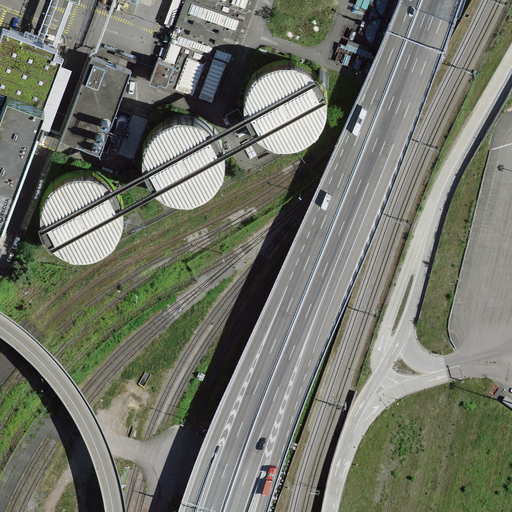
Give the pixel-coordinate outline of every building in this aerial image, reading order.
[(159,0),(110,0),(109,5),(153,20),(159,0)] [(163,57),(159,55),(158,58),(157,57),(150,78),(214,102),(231,54),(243,22),(251,0),(184,0),(169,41),(163,57)] [(426,0),(422,13),(427,14),(437,18),(444,0),(426,0)] [(0,220),(1,218),(36,124),(59,63),(62,55),(54,52),(56,45),(42,40),(23,33),(3,25),(0,33),(0,220)] [(370,73),(376,56),(371,54),(372,52),(368,51),(369,47),(348,40),(346,45),(341,43),(339,50),(335,60),(369,73),(370,73)] [(131,69),(91,54),(60,138),(100,152),(131,69)] [(258,132),(267,138),(276,141),(285,142),(294,141),(302,138),(310,134),(317,127),(322,120),(325,111),(326,101),(325,91),(322,81),(316,73),(308,66),(299,62),(288,60),(278,60),(268,63),(259,69),(252,76),(247,85),(244,95),(244,105),(247,115),(251,124),(258,132)] [(226,114),(236,134),(249,127),(239,107),(226,114)] [(193,196),(202,192),(211,187),(218,179),(222,169),(225,159),(224,149),(221,139),(216,130),(208,122),(199,117),(189,115),(180,114),(171,116),(162,120),(155,126),(149,133),(145,141),(143,150),(143,160),(145,170),(149,178),(156,186),(164,192),(173,195),(183,197),(193,196)] [(88,251),(97,248),(106,244),(113,237),(119,228),(122,218),(123,208),(121,198),(117,189),(111,181),(103,175),(94,171),(84,169),(74,170),(65,173),(56,178),(49,185),(44,193),(41,202),(40,212),(42,222),(46,231),(52,239),(59,245),(68,249),(78,251),(88,251)]
